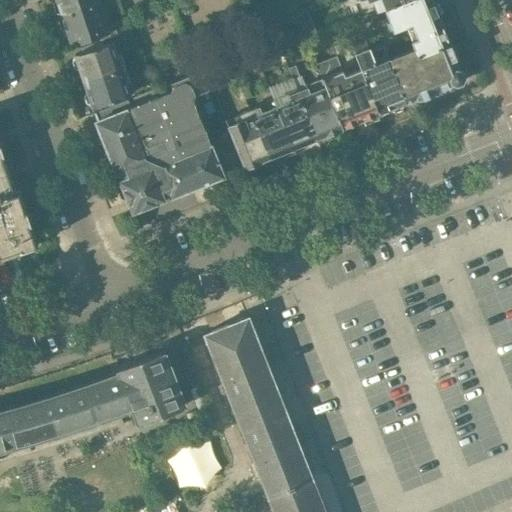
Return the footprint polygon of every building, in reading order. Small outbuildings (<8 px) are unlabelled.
[(57,0),(63,14),(105,0),(57,0)] [(105,0),(63,14),(67,25),(72,39),(80,36),(82,43),(100,36),(101,41),(128,31),(126,25),(117,29),(114,23),(124,19),(117,0),(105,0)] [(354,0),(356,4),(365,0),(373,0),(378,11),(405,0),(354,0)] [(405,0),(378,11),(371,14),(373,18),(387,12),(394,31),(412,24),(416,34),(410,37),(415,49),(418,56),(448,44),(447,41),(447,39),(441,25),(439,19),(442,11),(439,3),(431,0),(405,0)] [(265,14),(253,18),(256,26),(268,21),(265,14)] [(268,21),(256,26),(263,46),(275,41),(269,25),(268,21)] [(306,37),(316,33),(312,23),(302,27),(306,37)] [(401,109),(405,101),(384,47),(384,45),(370,51),(364,36),(351,41),(361,67),(379,111),(389,107),(394,112),(401,109)] [(81,70),(85,81),(126,67),(122,53),(118,55),(113,42),(76,54),(76,56),(72,61),(75,68),(81,70)] [(450,43),(448,44),(418,56),(415,49),(393,58),(388,46),(384,47),(405,101),(415,97),(417,98),(433,91),(434,89),(453,82),(456,85),(462,82),(464,77),(462,70),(458,69),(455,61),(457,60),(458,58),(458,56),(458,54),(457,52),(457,50),(456,48),(455,46),(453,45),(452,44),(450,43)] [(129,54),(133,64),(140,61),(137,51),(129,54)] [(257,56),(262,70),(273,66),(268,52),(257,56)] [(316,64),(321,78),(341,127),(362,118),(364,124),(379,118),(377,112),(379,111),(361,67),(344,74),(336,56),(316,64)] [(144,72),(140,61),(133,64),(137,74),(144,72)] [(316,137),(341,127),(321,78),(305,85),(296,65),(289,69),(316,137)] [(126,67),(85,81),(88,91),(84,96),(87,103),(93,104),(94,107),(131,94),(127,82),(131,81),(126,67)] [(291,92),(273,99),(292,146),(316,137),(289,69),(282,71),(291,92)] [(153,89),(95,112),(97,119),(95,120),(116,172),(118,171),(121,179),(120,179),(123,188),(132,211),(163,197),(162,196),(170,193),(170,195),(223,175),(222,174),(240,167),(226,132),(207,139),(193,102),(198,99),(196,93),(208,88),(201,71),(201,70),(171,82),(172,85),(170,90),(155,96),(153,89)] [(170,79),(168,71),(160,74),(163,82),(170,79)] [(251,96),(246,85),(240,87),(245,99),(251,96)] [(268,156),(292,146),(273,99),(249,109),(268,156)] [(244,166),(268,156),(249,109),(225,118),(244,166)] [(15,192),(0,145),(0,256),(37,244),(19,191),(15,192)] [(260,387),(274,382),(247,316),(203,333),(223,383),(253,372),(260,387)] [(0,408),(0,447),(49,435),(132,407),(138,422),(186,405),(164,349),(117,368),(118,372),(45,397),(0,408)] [(312,480),(274,382),(260,387),(253,372),(223,383),(269,497),(312,480)] [(197,376),(189,379),(192,386),(200,383),(197,376)] [(189,423),(212,415),(208,406),(185,414),(189,423)] [(174,486),(219,475),(210,440),(165,450),(174,486)] [(325,511),(312,480),(269,497),(274,511),(325,511)] [(148,511),(158,511),(155,503),(146,506),(148,511)]
